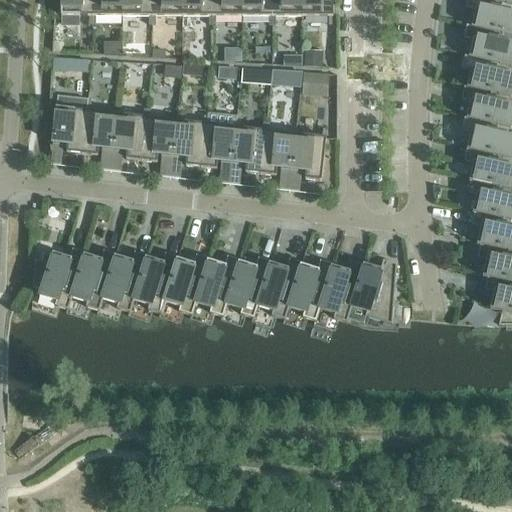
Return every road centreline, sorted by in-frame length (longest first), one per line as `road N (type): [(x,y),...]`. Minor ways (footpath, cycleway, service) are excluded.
road 1 (residential): [(0,171),(29,182),(352,217)]
road 2 (residential): [(430,0),(421,72),(422,223)]
road 3 (residential): [(355,0),(352,217)]
road 4 (residential): [(0,159),(10,149),(22,0)]
